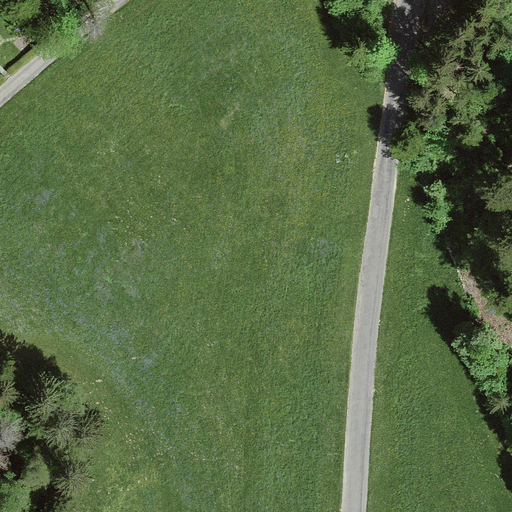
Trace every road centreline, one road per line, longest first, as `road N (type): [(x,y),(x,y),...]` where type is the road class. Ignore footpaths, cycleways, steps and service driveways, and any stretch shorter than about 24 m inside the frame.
road 1 (unclassified): [(406,0),(360,511)]
road 2 (unclassified): [(0,96),(117,0)]
